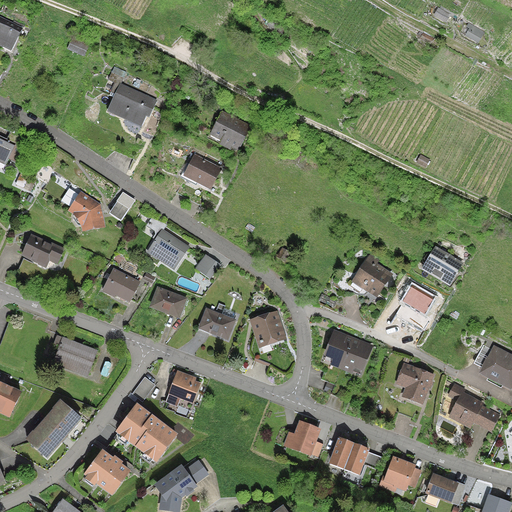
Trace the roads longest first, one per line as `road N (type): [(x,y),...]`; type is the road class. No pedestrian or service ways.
road 1 (track): [(41,0),(169,50),(511,216)]
road 2 (residential): [(298,314),(256,268),(0,103)]
road 3 (residential): [(292,400),(511,480)]
road 4 (residential): [(511,401),(331,315),(298,314)]
road 5 (residential): [(0,505),(52,478),(84,445),(150,347)]
road 6 (residential): [(0,290),(150,347)]
road 7 (residential): [(150,347),(292,400)]
road 8 (track): [(381,0),(511,73)]
